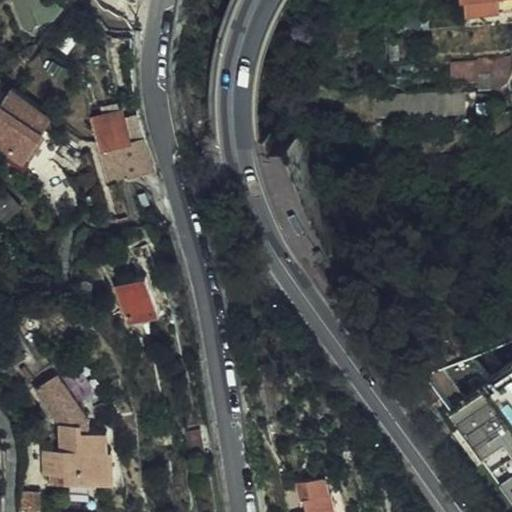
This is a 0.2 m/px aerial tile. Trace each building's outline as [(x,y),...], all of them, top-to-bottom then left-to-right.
[(25,0),(18,0),(12,3),(26,28),(37,21),(25,0)] [(395,0),(392,16),(419,22),(423,0),(395,0)] [(511,0),(464,0),(464,1),(466,1),(467,11),(511,7),(511,0)] [(59,5),(47,19),(53,23),(65,10),(59,5)] [(502,74),(502,84),(505,84),(511,83),(510,55),(451,60),(452,79),(478,78),(478,74),(502,74)] [(478,78),(478,86),(502,84),(502,74),(478,74),(478,78)] [(446,94),(447,115),(466,114),(465,93),(446,94)] [(446,94),(376,96),(377,118),(447,115),(446,94)] [(0,148),(26,163),(48,125),(3,98),(0,102),(0,148)] [(123,117),(121,110),(88,119),(90,126),(123,117)] [(125,124),(123,117),(90,126),(96,148),(99,148),(110,188),(123,184),(153,175),(140,120),(125,124)] [(0,192),(0,217),(3,221),(18,208),(2,191),(0,192)] [(121,284),(131,322),(161,313),(151,275),(121,284)] [(14,325),(0,331),(0,341),(14,366),(31,357),(14,325)] [(511,367),(444,415),(511,507),(511,367)] [(72,408),(80,403),(59,373),(51,379),(72,408)] [(71,477),(71,486),(114,486),(114,452),(110,452),(109,432),(89,432),(89,418),(80,403),(72,408),(51,379),(36,390),(60,424),(60,452),(47,453),(48,477),(71,477)] [(194,462),(218,456),(213,429),(189,434),(194,462)] [(48,477),(48,486),(71,486),(71,477),(48,477)] [(334,511),(331,495),(328,495),(325,478),(298,484),(302,504),(306,503),(306,511),(334,511)] [(17,494),(17,511),(39,511),(39,493),(17,494)]
